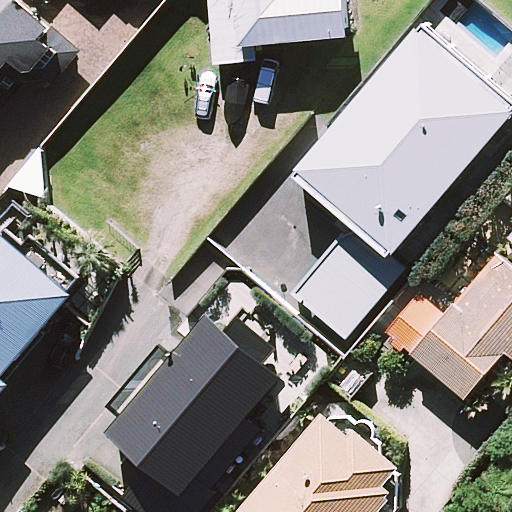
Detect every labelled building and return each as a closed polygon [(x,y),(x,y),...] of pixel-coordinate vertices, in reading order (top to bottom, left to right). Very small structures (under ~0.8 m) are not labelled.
[(0,0),(0,112),(41,68),(56,82),(87,49),(34,0),(0,0)] [(214,0),(220,62),(264,58),(262,38),(358,30),(355,0),(214,0)] [(511,119),(511,83),(429,15),(304,166),(362,215),(300,291),(353,334),(413,261),(402,253),(511,119)] [(82,285),(11,227),(0,239),(0,396),(19,373),(13,369),(82,285)] [(511,258),(505,252),(420,349),(472,394),(511,347),(511,258)] [(164,448),(203,480),(286,380),(210,317),(138,405),(174,435),(164,448)] [(361,428),(334,404),(242,511),(399,511),(405,506),(393,496),(419,465),(367,421),(361,428)] [(203,480),(164,448),(127,493),(149,511),(200,511),(217,492),(206,483),(203,480)]
